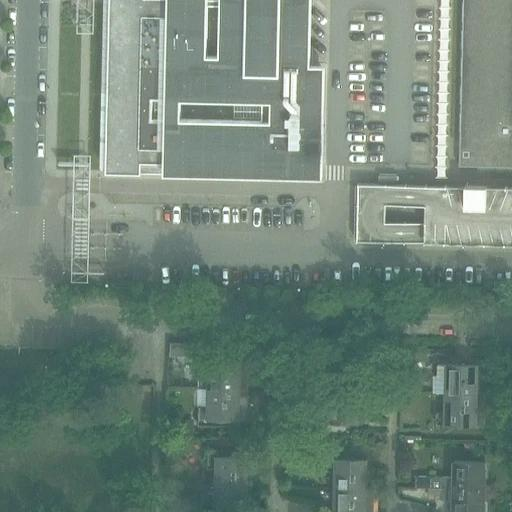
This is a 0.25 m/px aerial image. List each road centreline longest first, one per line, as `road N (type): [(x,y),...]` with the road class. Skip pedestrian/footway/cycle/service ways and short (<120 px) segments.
road 1 (residential): [(511,322),(95,320),(26,297),(0,265)]
road 2 (residential): [(0,261),(21,252),(29,0)]
road 3 (unknown): [(164,320),(174,511)]
road 4 (unknown): [(403,321),(402,511)]
road 5 (unknown): [(283,321),(284,511)]
